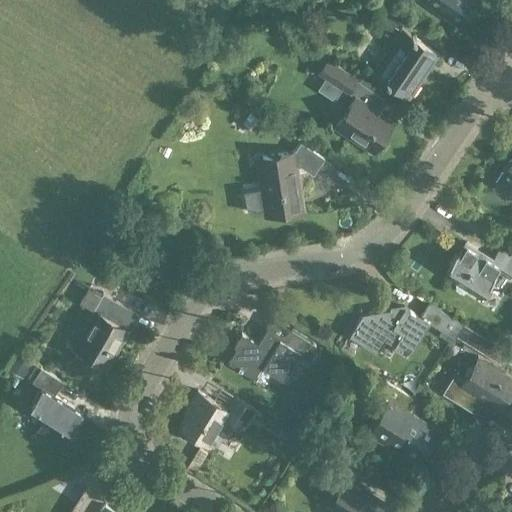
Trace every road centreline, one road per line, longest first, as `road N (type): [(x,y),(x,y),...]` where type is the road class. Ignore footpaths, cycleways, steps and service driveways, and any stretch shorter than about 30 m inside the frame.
road 1 (residential): [(226,511),(150,465),(128,437),(133,400),(214,280),(350,254),(398,223)]
road 2 (residential): [(398,223),(499,79)]
